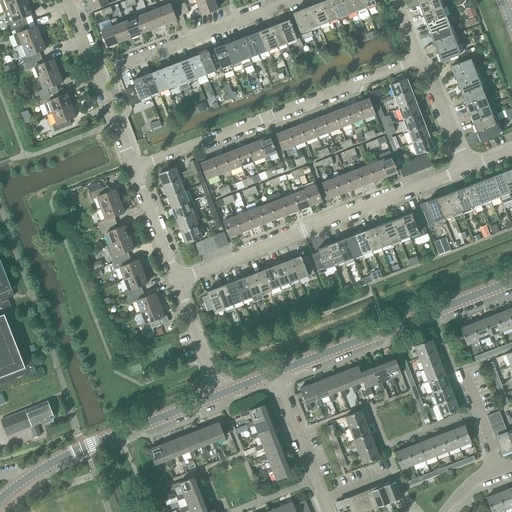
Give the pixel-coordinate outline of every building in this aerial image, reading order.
[(0,0),(0,3),(3,12),(9,10),(27,3),(26,0),(0,0)] [(106,0),(87,0),(92,11),(108,5),(106,0)] [(213,0),(208,0),(197,5),(202,16),(218,10),(213,0)] [(328,22),(337,19),(330,0),(326,0),(321,2),(328,22)] [(330,0),(337,19),(347,15),(341,0),(330,0)] [(341,0),(347,15),(356,11),(351,0),(341,0)] [(351,0),(356,11),(366,8),(362,0),(351,0)] [(438,0),(433,0),(419,6),(422,15),(442,8),(438,0)] [(319,26),(328,22),(321,2),(311,6),(319,26)] [(13,22),(8,24),(11,30),(28,23),(26,17),(32,15),(27,3),(9,10),(13,22)] [(158,9),(165,25),(176,21),(170,5),(158,9)] [(310,29),(319,26),(311,6),(302,10),(310,29)] [(105,9),(108,15),(113,13),(111,7),(105,9)] [(442,8),(422,15),(426,25),(445,17),(442,8)] [(102,18),(108,15),(105,9),(100,11),(102,18)] [(153,30),(165,25),(158,9),(147,14),(153,30)] [(302,10),(292,13),(300,33),(303,40),(313,37),(310,29),(302,10)] [(153,30),(147,14),(135,18),(141,34),(153,30)] [(445,17),(426,25),(429,34),(449,27),(445,17)] [(130,39),(141,34),(135,18),(123,23),(130,39)] [(289,20),(279,24),(286,44),(296,40),(289,20)] [(28,23),(11,30),(13,36),(17,46),(22,45),(41,38),(36,26),(30,29),(28,23)] [(118,43),(130,39),(123,23),(112,27),(118,43)] [(279,24),(269,28),(277,47),(286,44),(279,24)] [(106,48),(118,43),(112,27),(100,32),(106,48)] [(449,27),(429,34),(433,43),(453,36),(449,27)] [(269,28),(260,31),(268,51),(277,47),(269,28)] [(260,31),(251,35),(258,54),(268,51),(260,31)] [(251,35),(241,39),(249,58),(250,58),(258,54),(251,35)] [(453,36),(433,43),(437,53),(456,45),(453,36)] [(23,61),(19,62),(20,66),(24,64),(41,58),(39,52),(45,50),(41,38),(22,45),(26,56),(22,58),(23,61)] [(241,39),(232,42),(240,61),(242,65),(243,67),(252,63),(250,58),(249,58),(241,39)] [(232,42),(223,46),(230,65),(231,68),(232,69),(233,69),(235,73),(242,70),(241,66),(242,65),(240,61),(232,42)] [(456,45),(437,53),(440,62),(460,55),(456,45)] [(223,46),(213,49),(214,52),(221,69),(223,74),(232,71),(232,69),(231,68),(230,65),(223,46)] [(208,51),(198,55),(205,75),(215,71),(209,54),(208,51)] [(214,52),(209,54),(215,71),(221,69),(214,52)] [(198,55),(188,58),(196,78),(205,75),(198,55)] [(41,58),(24,64),(26,70),(35,67),(39,78),(57,71),(53,60),(43,63),(41,58)] [(188,58),(179,62),(187,82),(196,78),(188,58)] [(454,76),(474,69),(470,59),(451,67),(454,76)] [(179,62),(170,66),(178,86),(187,82),(179,62)] [(170,66),(161,69),(168,89),(178,86),(170,66)] [(161,69),(151,73),(159,93),(168,89),(161,69)] [(458,86),(478,78),(474,69),(454,76),(458,86)] [(36,92),(35,94),(37,99),(41,97),(58,91),(56,85),(62,83),(57,71),(39,78),(43,89),(39,91),(36,92)] [(151,73),(142,76),(149,96),(150,96),(159,93),(151,73)] [(125,91),(130,106),(131,106),(151,98),(150,96),(149,96),(142,76),(132,80),(135,87),(125,91)] [(462,95),(481,87),(478,78),(458,86),(462,95)] [(394,97),(411,91),(406,79),(390,86),(394,97)] [(465,104),(485,97),(481,87),(462,95),(465,104)] [(378,90),(370,93),(375,105),(379,103),(382,102),(378,90)] [(41,97),(37,99),(39,105),(43,103),(48,114),(52,112),(52,113),(71,106),(66,94),(60,97),(58,91),(41,97)] [(399,109),(415,102),(411,91),(394,97),(399,109)] [(469,114),(489,106),(485,97),(465,104),(469,114)] [(357,103),(363,120),(375,115),(369,99),(357,103)] [(199,112),(206,109),(204,102),(196,105),(199,112)] [(403,120),(420,114),(415,102),(399,109),(403,120)] [(351,124),(363,120),(357,103),(345,108),(351,124)] [(57,124),(52,126),(54,132),(71,126),(69,120),(75,117),(71,106),(52,113),(55,120),(57,124)] [(473,123),(492,116),(489,106),(469,114),(473,123)] [(340,128),(351,124),(345,108),(334,112),(340,128)] [(328,133),(340,128),(334,112),(322,117),(328,133)] [(408,132),(424,125),(420,114),(403,120),(408,132)] [(476,133),(496,125),(492,116),(473,123),(476,133)] [(317,138),(328,133),(322,117),(310,121),(317,138)] [(305,142),(317,138),(310,121),(299,126),(305,142)] [(412,143),(429,137),(424,125),(408,132),(412,143)] [(496,125),(476,133),(480,142),(499,135),(496,125)] [(293,146),(305,142),(299,126),(287,130),(293,146)] [(282,151),(293,146),(287,130),(275,135),(282,151)] [(270,137),(258,141),(264,158),(265,157),(266,162),(271,160),(269,156),(276,153),(270,137)] [(429,137),(412,143),(417,155),(434,149),(429,137)] [(253,162),(264,158),(258,141),(246,146),(253,162)] [(241,166),(253,162),(246,146),(235,150),(241,166)] [(349,150),(352,156),(354,161),(358,159),(354,148),(349,150)] [(230,171),(241,166),(235,150),(223,155),(230,171)] [(389,151),(377,156),(379,161),(385,177),(398,173),(389,151)] [(422,157),(426,169),(432,166),(428,154),(422,157)] [(218,176),(230,171),(223,155),(212,159),(218,176)] [(421,171),(426,169),(422,157),(416,159),(421,171)] [(206,180),(218,176),(212,159),(200,164),(206,180)] [(415,173),(421,171),(416,159),(410,161),(415,173)] [(195,160),(189,162),(192,170),(193,174),(196,173),(196,174),(200,172),(195,160)] [(379,161),(368,166),(374,182),(385,177),(379,161)] [(409,176),(415,173),(410,161),(404,164),(409,176)] [(403,178),(409,176),(404,164),(398,166),(403,178)] [(368,166),(356,170),(362,186),(374,182),(368,166)] [(175,168),(158,174),(163,187),(180,180),(193,174),(192,170),(178,175),(175,168)] [(356,170),(345,174),(351,191),(362,186),(356,170)] [(511,173),(511,170),(501,174),(509,193),(511,191),(511,173)] [(345,174),(333,179),(339,195),(351,191),(345,174)] [(501,174),(492,177),(499,197),(502,204),(511,200),(509,193),(501,174)] [(492,177),(483,181),(490,200),(499,197),(492,177)] [(333,179),(321,184),(327,200),(339,195),(333,179)] [(180,180),(163,187),(168,198),(184,192),(180,180)] [(483,181),(473,185),(481,204),(490,200),(483,181)] [(101,209),(120,202),(115,190),(109,192),(107,187),(102,189),(99,183),(88,187),(92,199),(97,197),(101,209)] [(300,192),(292,195),(299,211),(310,206),(304,190),(302,185),(298,187),(299,191),(300,192)] [(316,185),(304,190),(310,206),(322,202),(316,185)] [(473,185),(464,188),(472,208),(481,204),(473,185)] [(464,188),(455,192),(462,211),(472,208),(464,188)] [(184,192),(168,198),(172,209),(189,203),(184,192)] [(278,192),(266,196),(269,204),(275,220),(287,215),(281,199),(278,192)] [(455,192),(446,195),(453,215),(462,211),(455,192)] [(292,195),(281,199),(287,215),(299,211),(292,195)] [(446,195),(436,199),(444,218),(453,215),(446,195)] [(429,210),(423,213),(427,224),(434,222),(435,226),(436,227),(445,223),(444,218),(436,199),(426,203),(429,210)] [(99,229),(116,223),(114,217),(124,213),(120,202),(101,209),(106,220),(97,223),(99,229)] [(189,203),(172,209),(177,221),(193,215),(189,203)] [(269,204),(258,208),(264,224),(275,220),(269,204)] [(258,208),(246,213),(252,229),(264,224),(258,208)] [(246,213),(234,217),(241,233),(252,229),(246,213)] [(411,214),(401,218),(409,237),(410,237),(411,240),(427,234),(420,213),(412,216),(411,214)] [(193,215),(177,221),(181,233),(198,226),(193,215)] [(234,217),(222,222),(229,238),(241,233),(234,217)] [(401,218),(392,221),(400,241),(409,237),(401,218)] [(392,221),(383,225),(390,244),(400,241),(392,221)] [(111,245),(130,238),(125,226),(118,228),(116,223),(99,229),(102,235),(106,233),(111,245)] [(496,224),(490,227),(493,234),(499,231),(496,224)] [(383,225),(374,228),(381,248),(390,244),(383,225)] [(198,226),(181,233),(186,245),(202,238),(198,226)] [(374,228),(364,232),(372,251),(381,248),(374,228)] [(364,232),(355,235),(362,255),(372,251),(364,232)] [(218,235),(223,247),(228,245),(224,233),(218,235)] [(217,250),(223,247),(218,235),(212,237),(217,250)] [(355,235),(345,239),(353,259),(362,255),(355,235)] [(211,252),(217,250),(212,237),(206,240),(211,252)] [(446,237),(434,242),(439,255),(451,250),(446,237)] [(113,264),(130,257),(127,252),(134,249),(130,238),(111,245),(106,247),(110,258),(113,264)] [(345,239),(336,243),(344,262),(353,259),(345,239)] [(205,254),(211,252),(206,240),(201,242),(205,254)] [(199,256),(205,254),(201,242),(195,244),(199,256)] [(336,243),(327,246),(334,266),(344,262),(336,243)] [(318,253),(311,255),(318,272),(325,269),(334,266),(327,246),(317,250),(318,253)] [(124,279),(143,272),(138,260),(132,263),(130,257),(113,264),(115,270),(120,268),(124,279)] [(301,259),(300,257),(291,260),(298,280),(313,274),(306,257),(301,259)] [(0,386),(37,372),(33,363),(32,363),(11,312),(13,311),(8,298),(14,295),(13,292),(0,258),(0,386)] [(289,283),(298,280),(291,260),(281,264),(289,283)] [(281,264),(272,267),(280,287),(282,292),(291,288),(289,283),(281,264)] [(272,267),(263,271),(270,290),(271,290),(273,295),(282,292),(280,287),(272,267)] [(96,278),(102,276),(99,268),(93,270),(96,278)] [(261,294),(270,290),(263,271),(254,274),(261,294)] [(126,298),(143,292),(141,286),(147,284),(143,272),(124,279),(129,291),(124,293),(126,298)] [(252,298),(261,294),(254,274),(244,278),(252,298)] [(373,281),(371,275),(362,279),(364,284),(373,281)] [(235,282),(242,301),(252,298),(244,278),(235,282)] [(226,285),(233,305),(242,301),(235,282),(226,285)] [(226,285),(216,289),(224,308),(226,313),(235,310),(233,305),(226,285)] [(214,312),(224,308),(216,289),(207,292),(208,296),(202,298),(207,312),(213,309),(214,312)] [(141,313),(160,305),(155,294),(145,298),(143,292),(126,298),(128,304),(137,301),(141,313)] [(160,305),(141,313),(145,324),(141,325),(144,334),(146,335),(152,333),(153,331),(152,328),(160,325),(158,320),(164,317),(160,305)] [(284,309),(278,311),(281,317),(287,315),(284,309)] [(496,315),(502,331),(511,327),(511,322),(507,311),(496,315)] [(484,320),(490,336),(502,331),(496,315),(484,320)] [(473,324),(479,340),(490,336),(484,320),(473,324)] [(467,345),(479,340),(473,324),(461,329),(467,345)] [(432,340),(415,346),(420,358),(436,351),(432,340)] [(436,351),(420,358),(424,370),(441,363),(436,351)] [(484,353),(474,357),(475,362),(486,358),(484,353)] [(396,359),(384,364),(390,379),(389,380),(391,386),(395,385),(393,378),(402,375),(396,359)] [(493,362),(489,364),(492,374),(497,372),(493,362)] [(407,376),(411,375),(407,363),(403,364),(407,376)] [(441,363),(424,370),(429,381),(445,375),(441,363)] [(384,364),(372,368),(378,384),(377,384),(380,391),(384,401),(389,399),(385,389),(384,389),(381,382),(389,380),(390,379),(384,364)] [(358,366),(347,371),(352,386),(351,386),(354,393),(358,392),(356,385),(364,381),(361,373),(358,366)] [(372,368),(361,373),(364,381),(367,388),(366,388),(368,395),(372,394),(370,387),(377,384),(378,384),(372,368)] [(347,371),(335,375),(341,390),(340,391),(343,398),(347,396),(344,389),(351,386),(352,386),(347,371)] [(335,375),(323,380),(329,395),(328,395),(331,402),(335,401),(332,393),(340,391),(341,390),(335,375)] [(412,388),(416,386),(411,375),(407,376),(412,388)] [(445,375),(429,381),(433,393),(450,387),(445,375)] [(323,380),(312,384),(317,399),(319,407),(324,405),(321,398),(328,395),(329,395),(323,380)] [(312,384),(300,389),(306,403),(305,404),(308,411),(312,409),(309,402),(317,399),(312,384)] [(416,400),(420,398),(416,386),(412,388),(416,400)] [(450,387),(433,393),(438,404),(454,398),(450,387)] [(421,411),(425,409),(420,398),(416,400),(421,411)] [(454,398),(438,404),(442,416),(443,419),(448,417),(447,415),(459,410),(454,398)] [(41,435),(37,425),(54,418),(48,402),(2,420),(8,436),(31,427),(34,438),(41,435)] [(249,410),(242,413),(243,417),(250,414),(253,421),(253,422),(269,416),(264,405),(249,411),(249,410)] [(349,429),(366,423),(361,411),(345,417),(349,429)] [(489,422),(501,417),(499,411),(487,416),(489,422)] [(247,425),(236,429),(237,434),(249,430),(248,429),(255,426),(258,433),(258,434),(273,428),(269,416),(253,422),(253,421),(246,424),(247,425)] [(491,428),(503,423),(501,417),(489,422),(491,428)] [(213,442),(215,449),(220,448),(217,441),(225,437),(219,422),(207,427),(213,442)] [(354,440),(370,434),(366,423),(349,429),(354,440)] [(491,428),(493,433),(505,429),(503,423),(491,428)] [(453,431),(459,447),(471,443),(465,426),(453,431)] [(202,447),(201,447),(204,454),(208,452),(205,445),(213,442),(207,427),(196,431),(202,447)] [(258,433),(251,436),(252,440),(259,437),(262,445),(278,439),(273,428),(258,434),(258,433)] [(493,433),(496,439),(508,434),(505,429),(493,433)] [(190,451),(192,458),(197,457),(194,450),(201,447),(202,447),(196,431),(184,436),(190,451)] [(448,451),(459,447),(453,431),(442,435),(448,451)] [(335,447),(340,446),(335,434),(331,436),(335,447)] [(358,452),(375,446),(370,434),(354,440),(358,452)] [(501,453),(511,448),(511,445),(508,434),(496,439),(501,453)] [(436,456),(448,451),(442,435),(430,439),(436,456)] [(178,456),(181,463),(185,461),(182,454),(190,451),(184,436),(172,441),(178,456)] [(255,447),(244,452),(245,456),(257,452),(264,449),(266,456),(267,457),(282,451),(278,439),(262,445),(255,447)] [(424,460),(436,456),(430,439),(418,444),(424,460)] [(167,460),(166,460),(169,467),(173,466),(171,459),(178,456),(172,441),(161,445),(167,460)] [(413,465),(424,460),(418,444),(407,448),(413,465)] [(159,463),(166,460),(167,460),(161,445),(150,450),(155,464),(155,465),(157,472),(162,470),(159,463)] [(340,459),(344,458),(340,446),(335,447),(340,459)] [(375,446),(358,452),(363,464),(379,458),(375,446)] [(401,469),(413,465),(407,448),(395,453),(401,469)] [(266,456),(260,459),(261,463),(268,460),(271,468),(271,469),(287,463),(282,451),(267,457),(266,456)] [(464,460),(466,464),(475,460),(474,456),(464,460)] [(454,468),(466,464),(464,460),(453,464),(454,468)] [(271,468),(264,470),(266,475),(273,472),(276,481),(291,475),(287,463),(271,469),(271,468)] [(443,473),(454,468),(453,464),(441,468),(443,473)] [(431,477),(443,473),(441,468),(429,473),(431,477)] [(419,482),(431,477),(429,473),(418,478),(419,482)] [(179,482),(172,485),(173,486),(174,489),(181,487),(183,494),(184,495),(199,489),(194,477),(194,478),(179,483),(179,482)] [(256,483),(258,488),(266,485),(264,479),(256,483)] [(383,487),(389,502),(401,497),(395,482),(383,487)] [(371,491),(377,507),(389,502),(383,487),(371,491)] [(183,494),(177,497),(179,501),(185,499),(188,506),(188,507),(203,501),(199,489),(184,495),(183,494)] [(504,510),(511,507),(511,494),(510,489),(498,494),(504,510)] [(359,496),(365,511),(377,507),(371,491),(359,496)] [(491,511),(499,511),(504,510),(498,494),(486,498),(491,511)] [(348,500),(352,511),(363,511),(365,511),(359,496),(348,500)] [(305,500),(293,505),(296,511),(308,507),(305,500)] [(338,511),(352,511),(348,500),(336,505),(338,511)] [(188,506),(181,508),(182,511),(184,511),(190,510),(190,511),(207,511),(203,501),(188,507),(188,506)] [(292,502),(280,507),(282,511),(296,511),(293,505),(292,502)]
